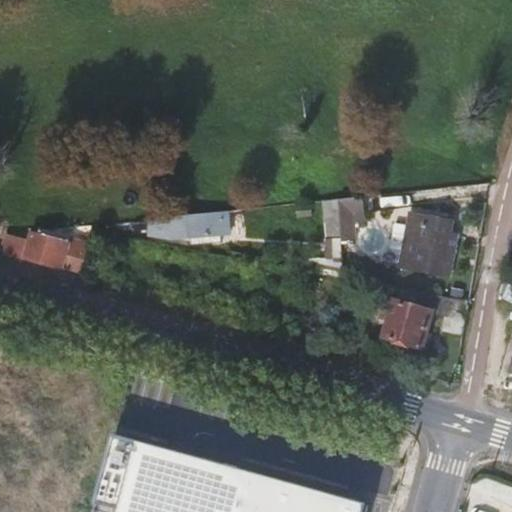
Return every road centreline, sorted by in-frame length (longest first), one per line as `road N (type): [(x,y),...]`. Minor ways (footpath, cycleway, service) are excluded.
road 1 (secondary): [(0,287),(467,422)]
road 2 (unclassified): [(467,422),(511,181)]
